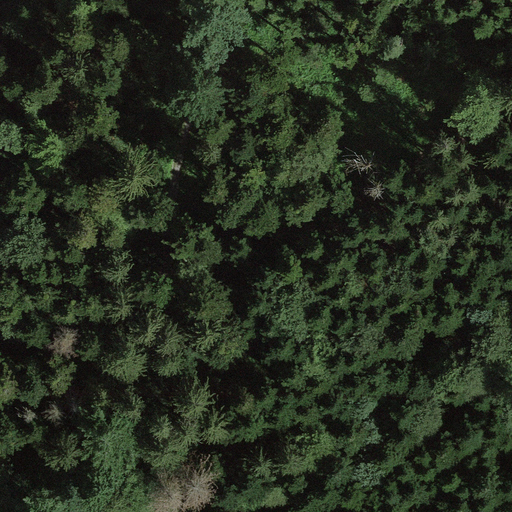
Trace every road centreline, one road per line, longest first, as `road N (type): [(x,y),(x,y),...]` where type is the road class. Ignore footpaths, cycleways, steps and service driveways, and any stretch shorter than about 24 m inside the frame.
road 1 (track): [(511,114),(417,151),(346,200),(251,326),(138,396),(89,457),(0,506)]
road 2 (track): [(224,0),(183,125),(138,396)]
